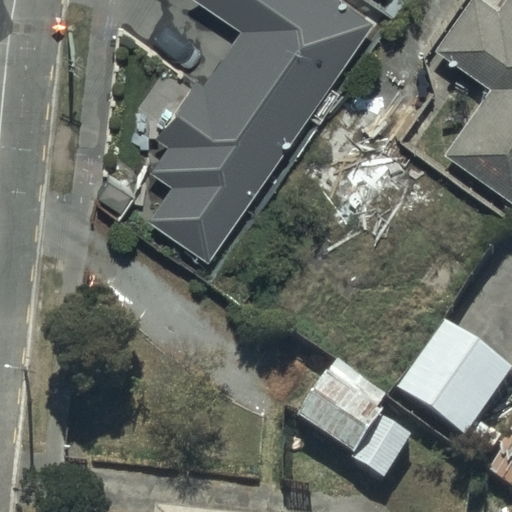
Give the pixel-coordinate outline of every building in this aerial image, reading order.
[(375,10),(360,0),(222,0),(247,17),(210,71),(196,61),(155,120),(168,129),(150,155),(177,174),(154,206),(210,245),(375,10)] [(491,68),(445,132),(511,180),(511,0),(456,0),(436,29),(491,68)] [(432,128),(347,71),(287,161),(341,197),(356,175),(386,196),(432,128)] [(511,358),(448,316),(401,387),(472,435),(511,374),(511,358)] [(343,358),(302,415),(357,454),(388,411),(381,407),(391,394),(343,358)] [(511,432),(490,463),(511,480),(511,432)]
